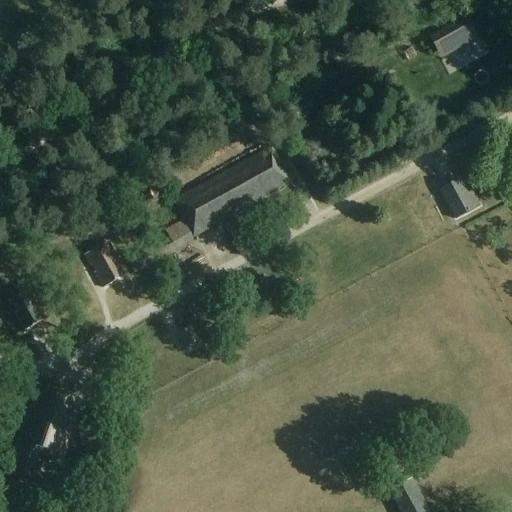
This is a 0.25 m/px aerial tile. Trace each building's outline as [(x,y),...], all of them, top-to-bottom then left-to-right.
[(479,39),(467,18),(429,38),(440,59),(479,39)] [(292,186),(271,147),(174,200),(195,239),(292,186)] [(468,193),(461,180),(440,190),(455,219),(480,207),(473,191),(468,193)] [(127,276),(110,243),(86,255),(103,288),(127,276)] [(44,320),(31,292),(10,302),(23,330),(44,320)] [(200,344),(193,327),(179,333),(186,350),(200,344)] [(74,396),(37,385),(10,478),(28,483),(36,454),(50,458),(49,463),(61,466),(72,426),(66,424),(74,396)] [(426,508),(412,480),(389,492),(399,511),(433,511),(431,506),(426,508)]
